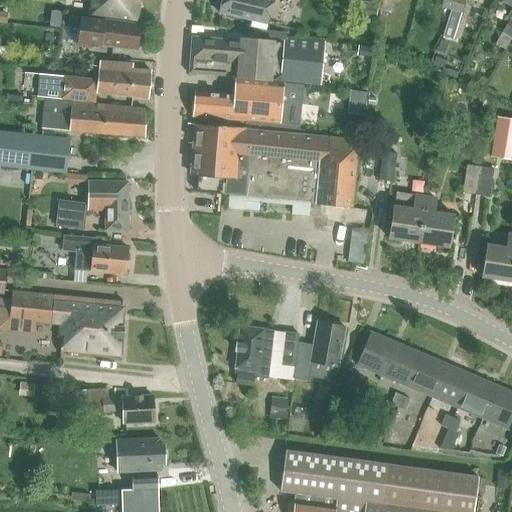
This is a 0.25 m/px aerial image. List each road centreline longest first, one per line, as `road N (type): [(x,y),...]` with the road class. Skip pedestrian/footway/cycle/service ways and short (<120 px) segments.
road 1 (residential): [(511,345),(376,292),(175,260)]
road 2 (tertiary): [(175,260),(171,144),(181,0)]
road 3 (tertiary): [(230,511),(175,260)]
road 4 (track): [(0,366),(200,388)]
